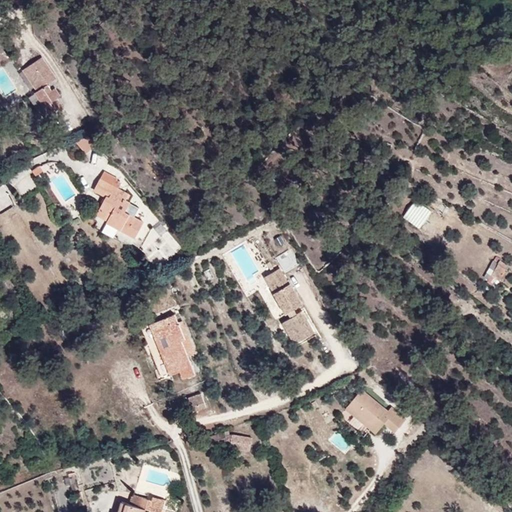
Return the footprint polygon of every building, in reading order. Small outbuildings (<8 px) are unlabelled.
[(56,78),(44,57),(21,72),(44,107),(39,110),(44,117),(61,106),(57,99),(60,97),(55,90),(51,92),(46,84),(56,78)] [(88,137),(78,143),(85,153),(94,147),(88,137)] [(33,177),(42,171),(37,164),(29,170),(33,177)] [(129,196),(119,189),(122,185),(116,180),(117,177),(106,171),(93,190),(105,197),(100,205),(113,213),(106,223),(134,240),(143,227),(125,214),(131,204),(126,201),(129,196)] [(418,229),(431,213),(415,201),(403,217),(418,229)] [(107,222),(113,213),(100,205),(94,214),(107,222)] [(159,269),(181,246),(158,223),(136,247),(159,269)] [(284,272),(299,263),(290,248),(275,257),(284,272)] [(268,261),(267,258),(252,266),(254,269),(268,261)] [(285,304),(282,298),(290,294),(277,273),(276,274),(268,261),(254,269),(274,303),(276,302),(279,307),(270,312),(282,333),(303,321),(291,300),(285,304)] [(500,282),(509,270),(498,261),(488,273),(500,282)] [(189,361),(182,341),(187,339),(176,310),(171,311),(167,300),(144,308),(151,327),(160,323),(163,333),(155,336),(155,337),(149,338),(159,365),(171,361),(173,367),(189,361)] [(163,333),(160,323),(151,327),(155,336),(163,333)] [(383,401),(358,381),(342,400),(368,420),(374,412),(383,401)] [(202,401),(197,387),(184,391),(190,405),(202,401)] [(404,409),(389,397),(381,408),(396,419),(404,409)] [(396,419),(381,408),(376,413),(380,417),(391,425),(396,419)] [(373,425),(380,417),(376,413),(374,412),(368,420),(373,425)] [(405,433),(413,429),(410,423),(402,426),(405,433)] [(219,434),(214,424),(204,428),(207,438),(219,434)] [(243,429),(222,425),(220,440),(241,443),(243,429)] [(207,438),(204,428),(196,430),(200,441),(207,438)] [(110,497),(104,511),(136,511),(139,507),(152,511),(158,496),(146,493),(145,495),(131,491),(131,493),(121,490),(118,500),(110,497)]
